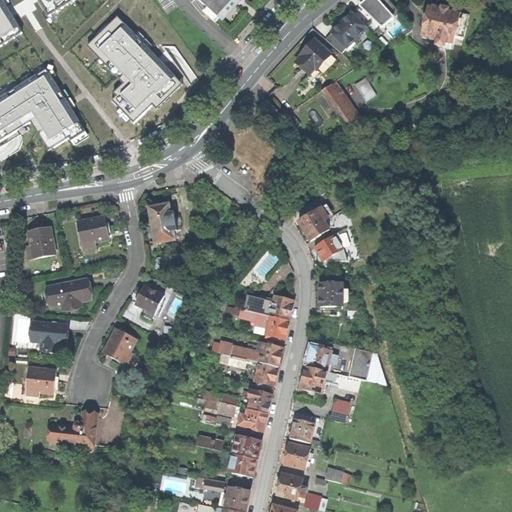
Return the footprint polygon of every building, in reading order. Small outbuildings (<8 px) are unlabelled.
[(0,0),(0,47),(23,33),(10,13),(6,16),(4,13),(3,10),(7,7),(2,0),(0,0)] [(39,0),(38,1),(48,17),(76,0),(39,0)] [(256,0),(199,0),(231,29),(249,8),(256,0)] [(381,0),(368,0),(363,5),(370,14),(386,30),(398,18),(381,0)] [(452,44),(454,45),(456,37),(464,39),(470,16),(450,11),(430,6),(428,12),(424,11),(423,17),(427,19),(422,37),(439,41),(437,46),(451,49),(452,44)] [(356,44),(354,42),(367,29),(353,13),(342,23),(332,33),(349,50),(356,44)] [(134,124),(139,120),(153,106),(179,81),(163,64),(159,67),(157,65),(155,63),(159,60),(118,18),(92,43),(128,81),(114,94),(117,97),(113,101),(134,124)] [(485,42),(493,45),(496,37),(488,34),(485,42)] [(318,69),(331,55),(315,40),(308,48),(302,55),(303,56),(297,62),(310,75),(317,68),(318,69)] [(86,133),(84,130),(70,107),(66,109),(64,107),(63,104),(67,102),(47,70),(0,99),(0,142),(31,123),(49,152),(70,139),(72,142),(86,133)] [(367,103),(377,96),(366,78),(355,85),(367,103)] [(350,134),(361,126),(332,84),(322,92),(350,134)] [(269,121),(278,112),(268,102),(259,110),(269,121)] [(336,210),(347,204),(341,189),(330,195),(336,210)] [(157,244),(176,241),(175,232),(178,231),(174,213),(171,213),(170,205),(160,207),(150,208),(157,244)] [(305,232),(311,241),(330,230),(322,216),(325,214),(322,209),(299,222),(305,232)] [(105,217),(79,222),(83,246),(110,241),(108,230),(105,217)] [(343,229),(351,224),(348,217),(339,223),(343,229)] [(29,233),(34,261),(56,257),(51,229),(39,231),(29,233)] [(335,235),(314,248),(323,262),(343,249),(335,235)] [(156,273),(184,268),(182,254),(172,256),(171,250),(159,252),(160,258),(154,260),(156,273)] [(87,281),(48,289),(53,309),(63,307),(64,312),(83,308),(82,303),(91,301),(90,292),(87,281)] [(343,284),(321,285),(321,295),(321,307),(344,306),(344,302),(349,302),(349,290),(344,290),(343,284)] [(146,315),(155,319),(166,297),(146,287),(142,295),(137,305),(147,311),(146,315)] [(248,296),(245,310),(291,321),(293,313),(295,303),(275,298),(274,302),(248,296)] [(360,304),(349,304),(348,318),(365,318),(364,311),(360,311),(360,304)] [(266,335),(286,340),(288,331),(291,321),(245,310),(242,309),(240,318),(269,325),(266,335)] [(338,338),(341,324),(321,320),(318,333),(338,338)] [(67,327),(35,323),(32,349),(55,352),(56,341),(66,343),(66,335),(67,327)] [(135,356),(130,354),(137,341),(117,331),(111,344),(105,355),(129,368),(135,356)] [(247,360),(260,363),(280,367),(282,359),(284,349),(264,344),(263,349),(254,347),(253,351),(225,344),(223,354),(231,356),(247,360)] [(306,367),(327,372),(331,351),(311,347),(309,357),(306,367)] [(377,354),(356,349),(349,377),(360,379),(387,386),(377,354)] [(245,368),(247,360),(231,356),(229,364),(245,368)] [(255,382),(275,386),(277,376),(280,367),(260,363),(255,382)] [(328,372),(327,372),(306,367),(304,378),(301,390),(322,394),(326,380),(328,372)] [(57,372),(29,369),(27,392),(55,395),(56,384),(57,372)] [(337,374),(328,372),(326,380),(335,383),(337,374)] [(359,388),(360,379),(349,377),(337,374),(335,383),(359,388)] [(222,394),(220,403),(236,407),(249,409),(269,414),(271,407),(273,396),(252,391),(251,396),(248,395),(247,400),(222,394)] [(350,403),(335,400),(332,412),(347,415),(350,403)] [(218,411),(234,415),(236,407),(220,403),(218,411)] [(244,428),(264,433),(267,423),(269,414),(249,409),(247,417),(242,416),(240,423),(245,424),(244,428)] [(345,423),(347,415),(332,412),(330,419),(345,423)] [(91,416),(83,416),(82,423),(81,423),(78,423),(76,426),(75,429),(52,427),(50,441),(95,447),(99,417),(91,416)] [(313,417),(311,424),(315,424),(323,426),(324,419),(313,417)] [(231,422),(218,419),(216,426),(229,429),(231,422)] [(312,435),(315,424),(311,424),(295,420),(292,429),(290,439),(318,446),(320,437),(312,435)] [(197,447),(222,452),(224,444),(199,438),(197,447)] [(238,439),(234,456),(257,461),(259,452),(261,444),(253,442),(252,441),(246,439),(245,440),(238,439)] [(311,449),(289,443),(287,454),(284,465),(306,470),(311,449)] [(230,473),(253,479),(255,469),(257,461),(234,456),(225,454),(222,469),(231,471),(230,473)] [(344,472),(328,469),(325,479),(348,485),(351,475),(344,473),(344,472)] [(299,496),(304,498),(307,489),(301,487),(303,479),(282,474),(279,485),(277,495),(298,500),(299,496)] [(205,490),(223,494),(224,490),(227,490),(228,483),(202,478),(200,485),(206,486),(205,490)] [(227,508),(227,510),(237,511),(245,511),(247,504),(250,493),(231,489),(230,495),(226,494),(226,498),(224,498),(222,506),(227,508)] [(321,497),(308,494),(305,507),(311,508),(318,510),(325,511),(327,502),(321,500),(321,497)]
